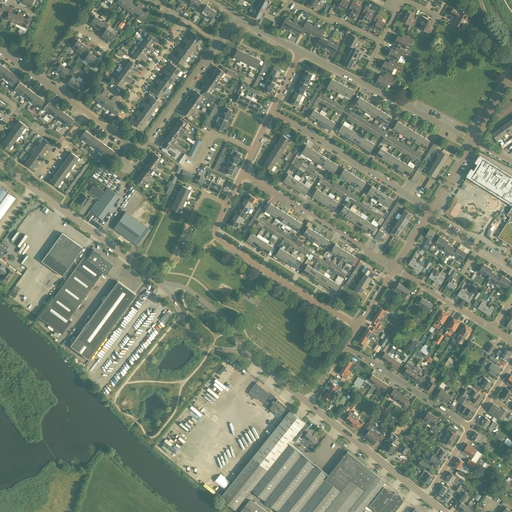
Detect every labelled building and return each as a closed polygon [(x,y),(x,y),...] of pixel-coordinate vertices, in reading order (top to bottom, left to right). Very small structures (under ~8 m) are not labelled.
[(127,0),(123,0),(120,6),(124,9),(130,0),(128,0),(127,0)] [(130,0),(124,9),(129,12),(134,5),(132,3),(133,0),(130,0)] [(198,0),(194,0),(191,5),(196,8),(193,12),(196,14),(201,7),(198,5),(201,2),(198,0)] [(257,4),(256,7),(266,12),(267,9),(266,8),(269,2),(264,0),(260,0),(258,4),(257,4)] [(317,0),(310,0),(308,4),(319,10),(321,6),(322,4),(323,4),(323,3),(318,0),(317,0)] [(338,0),(341,2),(338,8),(345,11),(350,2),(346,0),(338,0)] [(353,0),(349,8),(352,10),(349,16),(356,20),(362,8),(356,5),(357,2),(354,0),(353,0)] [(134,5),(129,12),(133,15),(141,4),(139,3),(137,7),(134,5)] [(141,4),(133,15),(138,19),(143,11),(140,9),(143,5),(141,4)] [(203,9),(201,7),(196,14),(199,16),(201,12),(206,16),(211,9),(206,5),(203,9)] [(362,13),(365,15),(362,20),(369,24),(374,14),(371,13),(371,11),(368,10),(369,8),(366,6),(362,13)] [(253,15),(252,16),(260,20),(263,14),(264,15),(266,12),(256,7),(254,9),(255,10),(253,15)] [(11,21),(14,14),(11,12),(13,9),(10,8),(5,19),(11,21)] [(458,16),(454,24),(462,28),(469,15),(461,11),(460,12),(453,8),(450,14),(455,16),(456,15),(458,16)] [(143,11),(138,19),(142,22),(150,10),(148,9),(145,13),(143,11)] [(211,9),(206,16),(210,19),(208,22),(211,25),(216,19),(214,17),(216,13),(211,9)] [(17,15),(14,14),(11,21),(16,24),(21,12),(18,11),(17,15)] [(410,30),(414,22),(411,21),(413,18),(415,15),(411,13),(408,12),(409,12),(408,11),(402,21),(408,24),(406,28),(409,29),(407,33),(408,34),(410,30)] [(21,12),(16,24),(21,26),(24,18),(22,17),(23,13),(21,12)] [(99,19),(95,16),(96,15),(93,14),(89,19),(92,21),(90,23),(94,27),(99,19)] [(27,19),(24,18),(21,26),(26,28),(27,25),(31,18),(31,17),(28,16),(27,19)] [(382,20),(379,18),(380,17),(377,16),(374,21),(377,23),(373,29),(380,32),(385,23),(381,21),(382,20)] [(423,24),(420,28),(426,31),(424,35),(429,37),(434,27),(431,25),(432,22),(429,20),(429,21),(426,19),(423,17),(420,23),(423,24)] [(287,18),(282,26),(285,28),(291,31),(295,23),(294,23),(289,20),(289,19),(287,18)] [(101,27),(103,28),(107,23),(104,22),(104,23),(99,19),(94,27),(98,30),(101,27)] [(304,26),(302,30),(305,31),(311,35),(315,27),(314,26),(309,24),(310,23),(307,21),(304,26)] [(101,35),(106,39),(111,31),(106,28),(109,25),(107,23),(103,28),(105,30),(101,35)] [(295,23),(291,31),(297,34),(300,35),(301,33),(302,30),(304,26),(301,25),(301,26),(296,24),(295,23)] [(315,27),(311,35),(317,38),(320,39),(322,36),(325,30),(322,29),(321,30),(316,27),(315,27)] [(116,35),(111,31),(106,39),(110,42),(112,39),(114,41),(118,35),(116,34),(116,35)] [(191,38),(198,43),(202,39),(190,31),(189,33),(193,36),(191,38)] [(145,38),(152,43),(154,40),(158,43),(160,42),(148,33),(145,38)] [(349,41),(347,44),(352,46),(359,50),(360,47),(357,45),(360,39),(353,35),(352,36),(350,41),(349,41)] [(398,36),(395,43),(405,48),(408,43),(411,45),(414,40),(403,35),(402,38),(398,36)] [(318,42),(317,44),(320,46),(326,49),(330,41),(329,41),(324,38),(324,37),(322,36),(320,39),(318,42)] [(145,38),(142,42),(153,50),(155,48),(151,45),(152,43),(145,38)] [(198,43),(191,38),(189,40),(185,38),(184,39),(195,48),(198,43)] [(195,48),(184,39),(182,41),(186,44),(184,47),(192,52),(195,48)] [(78,40),(75,43),(73,41),(69,47),(72,48),(72,47),(77,50),(82,43),(78,40)] [(330,41),(326,49),(332,52),(335,53),(339,45),(336,43),(336,44),(331,42),(330,41)] [(153,50),(142,42),(139,46),(146,52),(148,49),(152,52),(153,50)] [(82,43),(77,50),(81,53),(78,57),(81,59),(85,53),(83,51),(87,46),(82,43)] [(139,46),(135,51),(147,59),(148,57),(144,54),(146,52),(139,46)] [(192,52),(184,47),(183,49),(179,46),(177,48),(189,57),(192,52)] [(350,55),(349,56),(357,60),(360,54),(361,51),(359,50),(352,46),(351,49),(352,50),(350,55)] [(189,57),(177,48),(176,50),(180,53),(178,56),(185,61),(189,57)] [(392,49),(388,56),(399,61),(401,55),(405,57),(407,53),(397,48),(395,50),(392,49)] [(237,49),(233,57),(232,59),(235,60),(235,59),(238,60),(242,51),(237,49)] [(147,59),(135,51),(132,55),(139,61),(141,58),(145,61),(147,59)] [(242,51),(238,60),(240,61),(240,62),(242,64),(247,54),(242,51)] [(88,54),(85,53),(81,59),(83,61),(84,59),(89,63),(94,55),(90,52),(88,54)] [(251,56),(247,54),(242,64),(244,65),(245,63),(247,64),(251,56)] [(89,63),(87,65),(90,67),(92,67),(94,68),(98,63),(96,62),(98,58),(94,55),(89,63)] [(185,61),(178,56),(176,58),(172,55),(171,57),(182,65),(185,61)] [(256,58),(251,56),(247,64),(250,65),(249,67),(251,68),(256,58)] [(345,61),(343,64),(352,69),(353,66),(357,60),(349,56),(349,57),(346,62),(345,61)] [(260,60),(256,58),(251,68),(253,69),(254,67),(257,69),(260,60)] [(129,59),(126,64),(137,72),(138,71),(134,68),(136,65),(129,59)] [(403,67),(401,66),(390,60),(389,63),(385,62),(382,68),(392,74),(395,68),(401,71),(403,67)] [(65,67),(61,64),(61,63),(59,61),(55,66),(57,68),(55,71),(60,74),(65,67)] [(170,70),(178,75),(181,71),(169,62),(168,64),(172,68),(170,70)] [(126,64),(123,68),(130,74),(132,71),(136,74),(137,72),(126,64)] [(69,70),(65,67),(60,74),(64,77),(67,74),(69,76),(72,71),(70,69),(69,70)] [(6,68),(1,76),(3,77),(2,79),(4,80),(10,71),(6,68)] [(123,68),(119,73),(131,81),(132,79),(128,76),(130,74),(123,68)] [(220,77),(224,72),(220,69),(218,68),(214,73),(220,77)] [(69,76),(71,77),(67,83),(72,86),(77,79),(72,76),(76,71),(74,69),(73,71),(72,71),(69,76)] [(273,69),(270,74),(278,77),(280,72),(273,69)] [(178,75),(170,70),(168,73),(164,70),(163,71),(174,80),(178,75)] [(306,70),(303,76),(311,79),(313,81),(316,75),(313,74),(306,70)] [(10,71),(4,80),(6,82),(7,80),(9,82),(14,74),(10,71)] [(174,80),(163,71),(162,73),(166,76),(164,79),(171,84),(174,80)] [(119,73),(116,77),(124,82),(125,80),(129,83),(131,81),(119,73)] [(220,77),(214,73),(210,78),(217,83),(218,80),(221,82),(221,81),(224,83),(226,82),(220,78),(220,77)] [(18,77),(14,74),(9,82),(11,83),(10,85),(12,86),(13,85),(18,77)] [(270,74),(268,79),(275,83),(278,77),(270,74)] [(398,80),(396,79),(385,74),(384,77),(381,75),(377,82),(387,87),(389,81),(394,84),(394,83),(396,84),(398,80)] [(311,79),(303,76),(301,81),(308,85),(311,79)] [(124,82),(116,77),(113,82),(124,90),(126,88),(122,85),(124,82)] [(171,84),(164,79),(162,81),(158,78),(157,80),(168,88),(171,84)] [(217,83),(210,78),(207,83),(213,88),(217,83)] [(83,83),(77,79),(72,86),(76,89),(78,87),(80,88),(83,83)] [(268,79),(265,85),(272,88),(275,83),(268,79)] [(333,90),(337,82),(332,79),(328,87),(333,90)] [(168,88),(157,80),(155,82),(159,85),(157,88),(165,93),(168,88)] [(308,85),(301,81),(298,87),(305,90),(308,85)] [(343,85),(337,82),(333,90),(339,93),(343,85)] [(14,90),(13,91),(15,93),(16,92),(18,93),(24,86),(20,83),(14,90)] [(213,88),(207,83),(203,89),(205,91),(204,93),(209,97),(211,95),(209,93),(213,88)] [(272,88),(265,85),(263,90),(270,94),(272,88)] [(343,85),(339,93),(345,95),(349,88),(343,85)] [(24,86),(18,93),(21,95),(19,96),(22,98),(28,89),(24,86)] [(165,93),(157,88),(156,90),(152,87),(150,89),(162,97),(165,93)] [(298,87),(296,92),(303,95),(305,90),(298,87)] [(349,88),(345,95),(351,98),(355,91),(349,88)] [(32,92),(28,89),(22,98),(23,99),(25,98),(27,99),(32,92)] [(98,102),(106,91),(105,90),(102,94),(99,92),(94,99),(98,102)] [(106,91),(98,102),(102,106),(108,98),(106,97),(109,93),(106,91)] [(32,92),(27,99),(29,101),(28,102),(30,104),(36,95),(32,92)] [(204,93),(202,96),(197,92),(193,97),(200,102),(203,97),(208,100),(209,97),(204,93)] [(296,92),(293,97),(300,101),(303,95),(296,92)] [(149,102),(157,107),(160,102),(149,94),(147,96),(151,99),(149,102)] [(241,104),(245,97),(240,94),(236,102),(241,104)] [(41,98),(36,95),(30,104),(32,105),(33,104),(35,105),(41,98)] [(108,98),(102,106),(107,109),(115,97),(113,96),(110,100),(108,98)] [(117,99),(115,97),(107,109),(111,112),(117,105),(114,103),(117,99)] [(200,102),(193,97),(190,102),(198,108),(201,105),(204,108),(205,106),(200,102)] [(245,97),(241,104),(247,107),(250,100),(245,97)] [(300,101),(293,97),(290,103),(291,103),(291,104),(294,106),(294,105),(298,106),(299,104),(301,105),(303,102),(300,101)] [(321,98),(318,97),(317,97),(314,104),(317,106),(319,102),(323,104),(324,101),(321,99),(321,98)] [(360,97),(359,99),(356,97),(353,103),(361,108),(365,100),(360,97)] [(41,98),(35,105),(37,107),(36,108),(38,110),(39,108),(45,101),(41,98)] [(250,100),(247,107),(252,109),(256,102),(250,100)] [(371,104),(365,100),(361,108),(366,111),(371,104)] [(44,109),(43,111),(45,112),(46,110),(48,112),(53,105),(49,101),(44,109)] [(144,101),(142,104),(153,112),(157,107),(149,102),(148,104),(144,101)] [(190,102),(186,107),(198,116),(199,114),(196,112),(196,111),(194,109),(196,107),(198,109),(198,108),(190,102)] [(261,105),(256,102),(252,109),(258,112),(261,105)] [(117,105),(111,112),(116,115),(124,104),(122,103),(119,106),(117,105)] [(153,112),(142,104),(141,105),(145,108),(142,112),(149,117),(153,112)] [(376,107),(371,104),(366,111),(371,115),(376,107)] [(53,105),(48,112),(50,113),(49,115),(51,117),(58,108),(53,105)] [(225,106),(222,112),(230,115),(232,110),(225,106)] [(198,116),(186,107),(182,112),(188,117),(190,115),(192,116),(193,115),(196,118),(198,116)] [(376,107),(371,115),(377,118),(382,111),(376,107)] [(62,111),(58,108),(51,117),(53,118),(54,116),(56,118),(62,111)] [(320,113),(314,110),(311,108),(308,113),(311,115),(309,117),(315,121),(320,113)] [(149,117),(142,112),(141,113),(137,110),(135,114),(139,117),(146,122),(149,117)] [(320,113),(315,121),(320,124),(325,117),(325,116),(327,113),(322,110),(320,113)] [(62,111),(56,118),(58,120),(57,121),(59,123),(66,114),(62,111)] [(387,114),(382,111),(377,118),(382,122),(387,114)] [(230,115),(222,112),(220,117),(227,121),(230,115)] [(66,114),(59,123),(61,124),(62,122),(65,124),(70,117),(66,114)] [(392,117),(387,114),(382,122),(388,125),(392,117)] [(70,117),(65,124),(67,126),(65,127),(67,129),(68,127),(69,127),(74,120),(70,117)] [(139,117),(135,122),(142,127),(146,122),(139,117)] [(220,117),(217,123),(225,126),(227,121),(220,117)] [(330,120),(325,117),(320,124),(326,127),(330,120)] [(142,127),(135,122),(131,119),(127,124),(134,128),(136,125),(141,129),(142,127)] [(177,124),(183,129),(187,124),(180,119),(177,124)] [(330,120),(326,127),(331,131),(336,123),(330,120)] [(19,121),(16,125),(25,131),(26,129),(25,128),(26,126),(19,121)] [(399,132),(403,124),(398,121),(393,128),(399,132)] [(225,126),(217,123),(215,128),(222,131),(225,126)] [(511,129),(507,123),(502,127),(506,133),(511,130),(511,129)] [(177,124),(173,129),(179,134),(182,131),(187,135),(190,131),(186,129),(185,130),(183,129),(177,124)] [(344,135),(348,128),(343,124),(338,132),(344,135)] [(403,124),(399,132),(404,135),(409,128),(403,124)] [(25,131),(16,125),(13,129),(20,135),(22,132),(23,133),(25,131)] [(506,133),(502,127),(497,130),(502,137),(506,133)] [(354,131),(348,128),(344,135),(349,138),(354,131)] [(409,128),(404,135),(409,139),(414,131),(409,128)] [(13,129),(10,133),(19,140),(20,138),(19,136),(20,135),(13,129)] [(173,129),(169,134),(175,139),(181,143),(182,141),(177,137),(179,134),(173,129)] [(502,137),(497,130),(492,134),(497,140),(502,137)] [(83,143),(90,134),(85,131),(80,138),(82,140),(81,141),(83,143)] [(354,131),(349,138),(354,142),(359,134),(354,131)] [(419,135),(414,131),(409,139),(415,142),(419,135)] [(10,133),(7,137),(14,143),(16,140),(17,142),(19,140),(10,133)] [(94,137),(90,134),(83,143),(85,144),(86,142),(88,144),(94,137)] [(175,139),(169,134),(165,139),(177,148),(178,146),(173,143),(173,142),(175,143),(177,141),(175,140),(175,139)] [(359,134),(354,142),(360,145),(365,138),(359,134)] [(280,136),(278,138),(288,144),(291,140),(283,135),(282,137),(280,136)] [(419,135),(415,142),(420,145),(425,138),(419,135)] [(14,143),(7,137),(4,142),(13,148),(14,146),(13,145),(14,143)] [(94,137),(88,144),(90,146),(89,147),(91,149),(98,140),(94,137)] [(278,138),(277,140),(279,141),(278,143),(285,148),(288,144),(278,138)] [(370,141),(365,138),(360,145),(365,149),(370,141)] [(425,138),(420,145),(426,149),(430,141),(425,138)] [(40,143),(48,148),(51,144),(44,139),(40,143)] [(177,148),(165,139),(161,145),(168,149),(170,146),(176,150),(177,148)] [(196,139),(193,144),(193,145),(199,147),(202,142),(196,139)] [(98,140),(91,149),(93,150),(94,149),(97,150),(102,143),(98,140)] [(375,145),(370,141),(365,149),(371,152),(375,145)] [(13,148),(4,142),(1,146),(8,151),(10,149),(11,150),(13,148)] [(48,148),(40,143),(37,147),(45,152),(48,148)] [(102,143),(97,150),(99,152),(98,153),(100,155),(106,146),(102,143)] [(274,144),(273,146),(283,153),(285,148),(278,143),(276,146),(274,144)] [(193,144),(191,148),(189,148),(188,148),(190,150),(191,150),(196,153),(199,147),(193,145),(193,144)] [(307,156),(312,149),(307,145),(302,153),(307,156)] [(106,146),(100,155),(102,156),(103,155),(105,156),(110,149),(106,146)] [(273,146),(272,148),(274,150),(272,152),(280,157),(283,153),(273,146)] [(45,152),(37,147),(34,151),(42,157),(45,152)] [(382,159),(386,151),(381,148),(376,156),(382,159)] [(110,149),(105,156),(107,158),(106,159),(108,160),(109,159),(115,152),(110,149)] [(312,149),(307,156),(313,159),(317,152),(312,149)] [(191,150),(190,150),(188,155),(193,158),(196,153),(191,150)] [(234,150),(231,155),(239,159),(241,153),(234,150)] [(449,156),(442,151),(440,150),(438,152),(440,153),(438,156),(446,161),(449,156)] [(42,157),(34,151),(31,155),(39,161),(42,157)] [(386,151),(382,159),(387,162),(392,155),(386,151)] [(71,152),(68,157),(76,162),(77,160),(79,161),(80,159),(79,158),(71,152)] [(269,153),(267,155),(277,161),(280,157),(272,152),(271,154),(269,153)] [(323,155),(317,152),(313,159),(318,163),(323,155)] [(161,163),(159,161),(162,158),(155,154),(151,159),(163,167),(164,166),(161,163)] [(39,161),(31,155),(28,160),(36,165),(39,161)] [(231,155),(229,161),(236,164),(239,159),(231,155)] [(267,155),(266,157),(268,158),(267,161),(275,166),(277,161),(267,155)] [(328,159),(323,155),(318,163),(323,166),(328,159)] [(397,158),(392,155),(387,162),(392,166),(397,158)] [(511,174),(481,155),(476,163),(477,164),(474,170),(472,169),(467,177),(511,204),(511,214),(503,228),(499,236),(499,238),(511,245),(511,174)] [(414,156),(412,158),(416,161),(414,164),(418,167),(421,161),(414,156)] [(446,161),(438,156),(435,162),(442,167),(446,161)] [(76,162),(68,157),(65,161),(74,167),(76,165),(74,164),(76,162)] [(397,158),(392,166),(398,169),(403,162),(397,158)] [(151,159),(147,164),(154,169),(156,166),(158,167),(162,169),(163,167),(151,159)] [(334,162),(328,159),(323,166),(329,170),(334,162)] [(403,162),(398,169),(403,173),(408,165),(407,165),(409,162),(404,159),(403,162)] [(36,165),(28,160),(25,164),(33,169),(36,165)] [(65,161),(62,165),(70,170),(71,168),(73,169),(74,167),(65,161)] [(236,164),(229,161),(226,166),(233,170),(236,164)] [(263,162),(262,164),(264,165),(267,167),(272,170),(274,171),(277,167),(275,166),(267,161),(265,163),(263,162)] [(339,166),(334,162),(329,170),(334,173),(339,166)] [(442,167),(435,162),(431,167),(439,172),(442,167)] [(154,169),(147,164),(144,169),(150,174),(153,171),(159,175),(161,174),(154,169)] [(62,165),(59,169),(68,176),(69,173),(68,172),(70,170),(62,165)] [(413,168),(408,165),(403,173),(409,176),(413,168)] [(233,170),(226,166),(223,172),(231,175),(233,170)] [(439,172),(431,167),(428,173),(435,178),(439,172)] [(59,169),(56,173),(64,179),(65,177),(67,178),(68,176),(59,169)] [(144,169),(140,174),(152,183),(153,181),(148,177),(150,174),(144,169)] [(345,180),(350,172),(345,169),(340,177),(345,180)] [(356,176),(350,172),(345,180),(351,183),(356,176)] [(56,173),(53,177),(62,184),(64,182),(62,181),(64,179),(56,173)] [(152,183),(140,174),(136,179),(139,181),(137,184),(141,187),(142,184),(143,184),(145,181),(150,185),(152,183)] [(289,185),(294,178),(288,174),(284,182),(289,185)] [(173,175),(165,193),(169,195),(177,177),(173,175)] [(202,186),(206,179),(200,176),(197,183),(202,186)] [(356,176),(351,183),(356,187),(361,179),(356,176)] [(62,184),(53,177),(50,182),(58,187),(59,185),(61,186),(62,184)] [(294,178),(289,185),(294,188),(299,181),(294,178)] [(211,181),(206,179),(202,186),(208,188),(211,181)] [(366,183),(361,179),(356,187),(362,190),(366,183)] [(211,181),(208,188),(213,191),(217,184),(211,181)] [(299,181),(294,188),(300,192),(305,184),(299,181)] [(104,191),(95,184),(89,192),(98,199),(104,191)] [(182,186),(180,190),(190,195),(191,193),(189,192),(191,190),(190,189),(191,187),(185,184),(184,186),(182,186)] [(222,186),(217,184),(213,191),(219,194),(222,186)] [(310,188),(305,184),(300,192),(305,195),(310,188)] [(373,197),(377,190),(372,186),(367,194),(373,197)] [(0,219),(15,198),(0,187),(0,219)] [(108,188),(91,211),(102,220),(119,197),(108,188)] [(318,200),(323,192),(317,189),(313,196),(318,200)] [(180,190),(178,195),(186,199),(187,196),(189,197),(190,195),(180,190)] [(377,190),(373,197),(378,201),(383,193),(377,190)] [(328,196),(323,192),(318,200),(323,203),(328,196)] [(249,193),(245,198),(252,203),(255,198),(249,193)] [(383,193),(378,201),(384,204),(388,196),(383,193)] [(84,195),(78,202),(84,206),(89,199),(91,201),(93,199),(91,197),(89,199),(84,195)] [(186,199),(178,195),(176,200),(186,204),(187,202),(185,201),(186,199)] [(334,199),(328,196),(323,203),(329,207),(334,199)] [(388,196),(384,204),(389,207),(394,200),(388,196)] [(252,203),(245,198),(242,203),(249,208),(252,203)] [(339,203),(334,199),(329,207),(334,210),(339,203)] [(176,200),(173,204),(182,208),(183,206),(185,207),(186,204),(176,200)] [(249,208),(242,203),(239,209),(246,213),(249,208)] [(271,214),(275,207),(270,203),(265,211),(271,214)] [(182,208),(173,204),(171,209),(179,213),(180,213),(181,213),(182,211),(181,210),(182,208)] [(345,217),(350,209),(345,206),(340,213),(345,217)] [(281,210),(275,207),(271,214),(276,217),(281,210)] [(239,209),(236,214),(243,218),(246,213),(239,209)] [(355,213),(350,209),(345,217),(351,220),(355,213)] [(402,215),(409,219),(413,214),(405,209),(402,215)] [(286,213),(281,210),(276,217),(282,221),(286,213)] [(146,227),(126,212),(114,228),(138,246),(143,241),(142,240),(150,230),(146,227)] [(286,213),(282,221),(287,224),(292,217),(286,213)] [(355,213),(351,220),(356,224),(361,216),(355,213)] [(243,218),(236,214),(233,219),(239,223),(243,218)] [(385,219),(377,214),(375,217),(379,219),(377,223),(381,225),(385,219)] [(265,223),(267,221),(261,217),(262,217),(259,215),(257,218),(265,223)] [(409,219),(402,215),(398,220),(406,225),(409,219)] [(366,220),(361,216),(356,224),(361,227),(366,220)] [(297,220),(292,217),(287,224),(292,228),(297,220)] [(366,220),(361,227),(367,231),(372,223),(371,223),(372,221),(368,217),(366,220)] [(171,218),(169,223),(178,227),(180,223),(171,218)] [(239,223),(233,219),(229,224),(236,228),(239,223)] [(303,223),(297,220),(292,228),(298,231),(303,223)] [(398,220),(395,226),(402,230),(406,225),(398,220)] [(169,223),(167,227),(176,232),(178,227),(169,223)] [(372,223),(367,231),(372,234),(376,228),(377,226),(372,223)] [(308,227),(306,226),(302,231),(305,232),(303,234),(309,238),(313,230),(308,227)] [(395,226),(391,231),(389,234),(393,237),(396,238),(398,235),(399,236),(402,230),(395,226)] [(167,227),(165,231),(174,236),(176,232),(167,227)] [(283,231),(281,233),(287,237),(290,232),(284,229),(283,231)] [(435,238),(433,237),(435,233),(430,229),(426,235),(428,237),(426,241),(431,244),(435,238)] [(313,230),(309,238),(314,241),(319,234),(313,230)] [(379,230),(375,238),(379,241),(384,233),(382,232),(383,231),(382,230),(381,231),(379,230)] [(165,231),(163,236),(172,240),(174,236),(165,231)] [(290,232),(287,237),(294,242),(298,236),(295,234),(293,237),(288,234),(290,232)] [(252,244),(257,237),(251,233),(251,234),(248,239),(247,241),(252,244)] [(62,234),(47,253),(42,261),(62,276),(68,268),(83,248),(74,241),(73,242),(70,239),(69,240),(66,237),(62,234)] [(314,241),(313,244),(318,247),(319,245),(320,245),(324,237),(319,234),(314,241)] [(163,236),(160,240),(170,245),(172,240),(163,236)] [(438,249),(444,239),(439,236),(435,243),(437,244),(435,247),(438,249)] [(262,240),(257,237),(252,244),(257,247),(262,240)] [(330,241),(324,237),(320,245),(325,248),(330,241)] [(303,247),(305,245),(303,243),(298,239),(295,242),(303,247)] [(444,239),(438,249),(437,251),(439,252),(442,247),(444,248),(448,243),(449,242),(444,239)] [(160,240),(158,244),(167,249),(170,245),(160,240)] [(262,240),(257,247),(263,251),(268,243),(262,240)] [(268,243),(263,251),(268,254),(273,247),(268,243)] [(443,250),(442,252),(445,253),(444,255),(446,256),(452,246),(448,243),(444,248),(443,250)] [(336,255),(341,248),(335,244),(331,252),(336,255)] [(157,249),(166,253),(168,249),(159,245),(157,249)] [(452,246),(446,256),(448,258),(450,254),(452,256),(453,254),(457,249),(452,246)] [(453,254),(456,256),(450,265),(452,267),(456,260),(462,250),(458,247),(457,249),(453,254)] [(281,259),(286,251),(280,248),(275,255),(281,259)] [(346,251),(341,248),(336,255),(342,258),(346,251)] [(84,257),(56,294),(39,318),(62,334),(72,321),(69,318),(103,271),(106,273),(105,274),(107,275),(108,273),(107,273),(113,265),(100,256),(100,255),(93,249),(92,251),(92,252),(88,258),(87,258),(86,258),(84,257)] [(467,253),(462,250),(456,260),(458,262),(460,259),(463,260),(467,253)] [(291,255),(286,251),(281,259),(286,262),(291,255)] [(352,254),(346,251),(342,258),(347,262),(352,254)] [(317,262),(319,259),(310,254),(307,258),(311,260),(312,259),(317,262)] [(352,254),(347,262),(353,265),(357,258),(352,254)] [(297,258),(291,255),(286,262),(292,266),(297,258)] [(413,257),(412,259),(409,264),(414,268),(417,263),(415,261),(416,259),(413,257)] [(297,258),(292,266),(297,269),(302,261),(297,258)] [(419,260),(417,263),(414,268),(420,271),(424,264),(421,263),(422,262),(419,260)] [(482,277),(488,267),(483,264),(479,271),(482,272),(480,275),(479,276),(482,277)] [(308,276),(313,268),(308,265),(303,272),(308,276)] [(493,270),(488,267),(482,277),(484,278),(486,275),(488,277),(492,272),(493,270)] [(3,270),(0,274),(1,275),(0,276),(7,281),(13,272),(7,268),(5,271),(4,271),(3,270)] [(313,268),(308,276),(314,279),(318,272),(313,268)] [(368,268),(365,273),(372,278),(376,272),(368,268)] [(435,268),(432,272),(429,277),(435,281),(438,276),(438,275),(436,274),(438,270),(435,268)] [(453,269),(446,281),(449,283),(450,281),(451,281),(453,278),(457,272),(453,269)] [(318,272),(314,279),(319,283),(324,275),(318,272)] [(492,272),(488,277),(487,278),(490,280),(488,283),(490,284),(496,274),(492,272)] [(372,278),(365,273),(361,279),(369,283),(372,278)] [(440,273),(438,275),(438,276),(435,281),(440,284),(444,279),(445,277),(440,273)] [(496,274),(490,284),(492,286),(494,283),(497,284),(495,286),(496,286),(501,277),(496,274)] [(329,278),(324,275),(319,283),(324,286),(329,278)] [(501,277),(496,286),(498,287),(500,288),(506,278),(502,275),(501,277)] [(329,278),(324,286),(330,289),(334,282),(329,278)] [(449,283),(446,287),(452,292),(454,289),(457,290),(461,283),(453,278),(451,281),(450,281),(449,283)] [(506,278),(500,288),(502,290),(504,287),(507,288),(511,281),(506,278)] [(369,283),(361,279),(358,284),(365,289),(369,283)] [(97,310),(115,323),(136,295),(118,281),(97,310)] [(334,282),(330,289),(335,293),(340,285),(334,282)] [(397,284),(397,285),(396,287),(394,285),(392,289),(394,290),(393,292),(399,295),(401,293),(406,296),(405,297),(408,299),(410,296),(409,294),(410,292),(409,292),(410,290),(399,283),(398,285),(397,284)] [(365,289),(358,284),(355,290),(362,294),(365,289)] [(27,294),(21,289),(20,290),(18,288),(11,298),(20,304),(27,294)] [(462,288),(461,290),(458,295),(463,299),(466,294),(468,291),(462,288)] [(492,299),(494,296),(484,290),(483,293),(484,293),(483,294),(486,296),(486,295),(492,299)] [(469,295),(466,294),(463,299),(469,302),(472,298),(475,294),(471,291),(469,295)] [(31,296),(24,306),(29,310),(36,300),(31,296)] [(420,299),(420,300),(419,301),(417,300),(415,303),(418,305),(419,304),(429,310),(428,312),(431,314),(433,310),(432,309),(433,307),(432,306),(433,305),(422,298),(421,300),(420,299)] [(483,301),(481,303),(478,308),(484,311),(487,306),(484,305),(486,303),(483,301)] [(489,308),(487,306),(484,311),(489,315),(492,310),(494,307),(491,305),(489,308)] [(385,307),(384,310),(380,307),(376,314),(381,317),(384,312),(386,312),(388,309),(385,307)] [(115,323),(97,310),(76,338),(94,351),(115,323)] [(435,319),(436,320),(429,331),(432,333),(433,331),(445,312),(442,310),(442,311),(441,310),(438,315),(435,319)] [(164,323),(171,315),(166,311),(160,319),(164,323)] [(445,312),(433,331),(436,333),(442,323),(443,324),(445,320),(448,315),(448,314),(445,312)] [(381,317),(376,314),(372,321),(376,323),(374,326),(380,329),(382,325),(377,322),(379,320),(381,322),(382,321),(383,321),(384,319),(381,317)] [(447,326),(448,327),(444,334),(446,336),(457,320),(454,318),(453,318),(450,323),(449,323),(447,326)] [(457,320),(446,336),(449,337),(453,331),(455,331),(457,327),(460,322),(459,322),(460,321),(457,320)] [(459,333),(460,334),(456,340),(453,338),(450,344),(456,347),(459,342),(469,327),(465,325),(462,330),(461,330),(459,333)] [(399,329),(396,326),(395,326),(394,328),(396,329),(394,331),(390,337),(393,339),(399,329)] [(372,327),(371,330),(368,328),(363,334),(368,337),(370,339),(371,338),(374,341),(378,335),(373,333),(375,329),(372,327)] [(469,327),(459,342),(462,344),(466,338),(467,338),(469,335),(469,334),(472,329),(469,327)] [(368,337),(363,334),(359,341),(363,343),(361,346),(364,347),(366,344),(365,343),(368,337)] [(386,334),(379,344),(383,347),(390,337),(386,334)] [(439,343),(444,336),(440,334),(434,344),(437,346),(439,343)] [(492,354),(496,346),(491,343),(486,350),(492,354)] [(428,346),(425,344),(421,351),(427,355),(430,351),(426,349),(428,346)] [(392,347),(388,354),(385,353),(381,358),(387,362),(391,356),(392,354),(395,349),(392,347)] [(499,351),(497,354),(500,356),(506,360),(511,353),(505,349),(503,353),(499,351)] [(414,353),(421,358),(423,355),(416,350),(414,353)] [(396,360),(392,365),(397,369),(400,364),(403,360),(405,362),(408,358),(406,357),(406,356),(403,354),(399,361),(396,360)] [(499,360),(491,355),(489,359),(497,364),(499,360)] [(391,356),(387,362),(392,365),(396,360),(391,356)] [(228,357),(219,370),(230,378),(239,365),(228,357)] [(348,359),(344,366),(349,369),(352,364),(354,365),(356,363),(353,361),(352,362),(348,359)] [(414,369),(409,366),(411,362),(407,361),(403,368),(406,370),(404,373),(406,375),(406,376),(408,377),(414,369)] [(501,368),(492,363),(489,361),(484,368),(496,376),(501,368)] [(351,371),(349,369),(344,366),(339,372),(343,375),(343,376),(346,378),(346,379),(351,371)] [(415,367),(414,369),(408,377),(411,379),(411,378),(414,380),(419,373),(420,371),(415,367)] [(419,373),(414,380),(413,381),(416,382),(416,381),(419,383),(423,377),(426,379),(429,376),(424,373),(423,375),(419,373)] [(365,381),(362,386),(367,389),(369,385),(372,381),(374,383),(378,378),(372,374),(372,376),(369,380),(367,378),(365,381)] [(353,387),(352,388),(353,388),(357,391),(358,391),(358,392),(362,386),(365,381),(359,377),(355,384),(353,387)] [(427,380),(430,382),(426,388),(428,390),(430,392),(436,383),(431,380),(432,379),(429,377),(427,380)] [(479,382),(477,385),(475,384),(473,386),(480,390),(482,388),(480,387),(481,385),(487,389),(492,382),(483,377),(480,382),(479,382)] [(374,383),(374,384),(377,385),(379,387),(383,381),(378,378),(374,383)] [(340,381),(336,386),(332,384),(328,390),(333,393),(334,392),(336,394),(341,387),(340,386),(341,386),(350,392),(352,388),(340,381)] [(383,381),(379,387),(385,391),(389,385),(383,381)] [(277,414),(284,405),(256,383),(249,391),(250,391),(249,393),(257,399),(258,398),(268,406),(270,408),(277,414)] [(446,393),(442,390),(443,388),(439,386),(435,393),(438,394),(436,396),(442,400),(446,393)] [(511,388),(511,387),(509,390),(506,388),(500,397),(507,401),(509,398),(511,400),(511,399),(511,388)] [(483,396),(474,390),(471,388),(468,393),(475,397),(473,399),(479,403),(483,396)] [(394,389),(392,392),(389,390),(385,396),(388,399),(389,397),(394,400),(400,391),(397,390),(396,391),(394,389)] [(462,404),(466,397),(464,396),(467,391),(465,389),(457,401),(462,404)] [(333,393),(328,390),(324,397),(328,399),(327,400),(331,402),(329,405),(333,407),(336,402),(333,400),(334,398),(331,396),(333,393)] [(199,396),(209,404),(213,400),(203,391),(199,396)] [(394,400),(393,401),(398,405),(399,403),(404,396),(402,394),(402,393),(400,391),(394,400)] [(446,393),(442,400),(446,403),(449,398),(452,400),(456,394),(453,392),(451,396),(446,393)] [(405,395),(404,396),(399,403),(404,406),(403,408),(406,410),(410,404),(407,402),(409,399),(407,397),(407,396),(405,395)] [(349,404),(345,409),(348,411),(350,408),(354,410),(358,404),(355,401),(352,406),(349,404)] [(462,404),(458,409),(464,413),(470,417),(473,414),(474,412),(467,407),(467,408),(462,404)] [(493,404),(488,411),(502,420),(508,411),(503,408),(502,409),(493,404)] [(284,405),(277,414),(279,416),(280,415),(284,418),(290,410),(284,405)] [(252,457),(221,496),(236,509),(289,443),(290,442),(307,421),(292,408),(290,410),(252,457)] [(347,415),(349,416),(346,419),(350,422),(349,423),(349,424),(350,424),(351,424),(352,424),(355,420),(351,416),(353,413),(349,411),(347,415)] [(429,412),(424,418),(421,416),(418,421),(421,423),(423,421),(427,425),(428,423),(429,423),(434,415),(429,412)] [(434,415),(429,423),(433,426),(431,429),(434,432),(438,426),(435,424),(439,418),(434,415)] [(499,425),(496,423),(497,423),(492,420),(491,421),(485,417),(480,424),(487,428),(487,427),(492,431),(494,427),(497,428),(499,425)] [(360,423),(355,420),(352,424),(358,429),(361,425),(362,426),(364,423),(362,421),(360,423)] [(365,435),(370,439),(376,432),(378,429),(374,425),(373,426),(370,423),(365,430),(367,432),(365,435)] [(293,439),(296,442),(299,438),(307,428),(304,425),(293,439)] [(449,430),(446,436),(454,441),(457,435),(453,432),(454,430),(449,426),(447,429),(449,430)] [(304,437),(307,439),(301,446),(304,448),(313,436),(308,432),(304,437)] [(380,436),(376,432),(370,439),(375,443),(377,440),(380,442),(385,436),(382,433),(380,436)] [(475,432),(471,438),(481,444),(485,438),(475,432)] [(494,436),(501,441),(502,440),(504,442),(507,439),(504,437),(505,436),(498,432),(494,436)] [(391,453),(393,450),(394,450),(397,446),(393,444),(398,437),(391,433),(387,439),(390,442),(387,445),(388,446),(385,449),(391,453)] [(446,436),(444,435),(441,440),(441,439),(439,442),(445,446),(446,443),(450,446),(454,441),(446,436)] [(318,440),(313,436),(304,448),(312,454),(313,452),(308,447),(311,443),(314,445),(318,440)] [(494,448),(487,443),(483,448),(485,449),(486,448),(491,452),(494,448)] [(410,448),(403,444),(398,451),(405,455),(410,448)] [(468,444),(463,452),(472,458),(471,460),(476,463),(479,458),(481,454),(476,451),(477,450),(468,444)] [(433,453),(433,454),(443,460),(448,453),(439,448),(435,454),(433,453)] [(361,511),(385,482),(348,451),(300,511),(361,511)] [(443,460),(433,454),(429,461),(433,463),(439,467),(443,460)] [(426,466),(430,469),(431,466),(427,463),(428,462),(422,458),(419,462),(426,466)] [(459,458),(454,465),(460,469),(464,471),(466,473),(469,470),(469,469),(466,467),(463,465),(464,462),(459,458)] [(470,459),(466,464),(474,469),(477,464),(470,459)] [(433,476),(428,473),(428,472),(424,470),(421,474),(425,476),(423,480),(429,483),(433,476)] [(457,475),(456,476),(450,472),(445,479),(452,483),(456,486),(454,489),(459,492),(463,485),(458,482),(460,478),(460,477),(457,475)] [(442,485),(438,492),(449,498),(451,495),(446,492),(448,488),(442,485)] [(458,500),(461,502),(457,508),(463,511),(466,506),(464,504),(466,501),(464,500),(468,494),(465,491),(458,500)] [(485,496),(491,500),(494,495),(489,491),(485,496)] [(394,511),(404,500),(395,493),(379,511),(394,511)] [(268,511),(251,498),(239,511),(268,511)]
